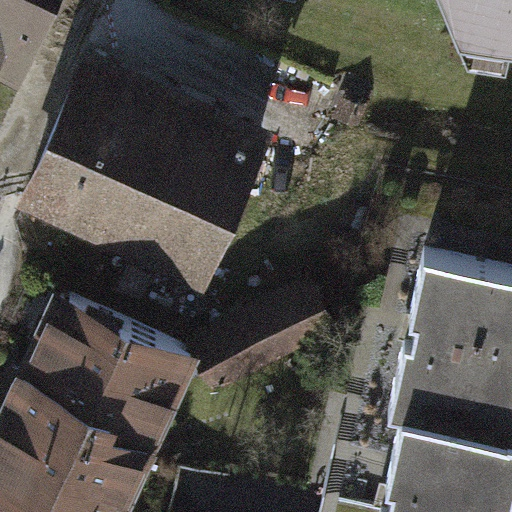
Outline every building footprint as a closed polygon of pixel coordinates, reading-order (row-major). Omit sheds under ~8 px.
[(0,0),(0,81),(21,90),(57,0),(0,0)] [(511,0),(448,0),(465,42),(511,48),(511,0)] [(265,127),(88,49),(25,192),(203,269),(265,127)] [(511,265),(428,247),(391,408),(406,411),(511,435),(511,265)] [(334,322),(309,277),(195,340),(220,385),(334,322)] [(60,298),(0,431),(0,486),(58,511),(119,511),(190,356),(60,298)] [(511,511),(511,435),(406,411),(383,511),(511,511)]
